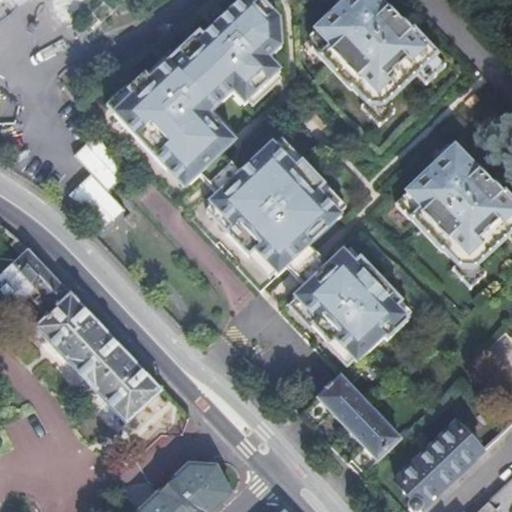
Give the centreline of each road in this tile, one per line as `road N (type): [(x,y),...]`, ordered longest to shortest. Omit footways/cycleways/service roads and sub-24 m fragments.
road 1 (secondary): [(0,195),(55,236),(288,474)]
road 2 (residential): [(511,91),(425,0)]
